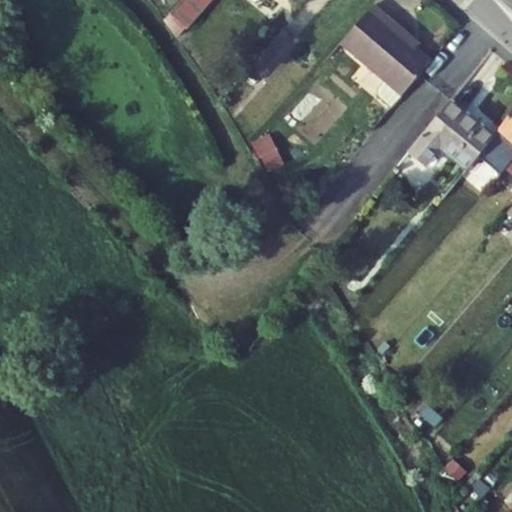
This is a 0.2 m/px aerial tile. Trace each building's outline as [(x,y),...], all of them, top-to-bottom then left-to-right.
[(187,28),(212,0),(182,0),(171,13),(183,24),(187,28)] [(404,96),(432,61),(385,21),(388,18),(374,6),(342,43),(387,82),(379,91),(380,96),(393,107),(403,95),(404,96)] [(183,24),(171,13),(165,21),(174,35),(183,24)] [(294,40),(282,31),(247,72),(258,82),(294,40)] [(451,101),(410,151),(428,165),(442,148),(468,169),(488,145),(495,136),(451,101)] [(511,139),(511,115),(500,130),(511,139)] [(268,173),(285,165),(273,141),(256,148),(268,173)] [(488,145),(468,169),(481,180),(501,155),(488,145)]
